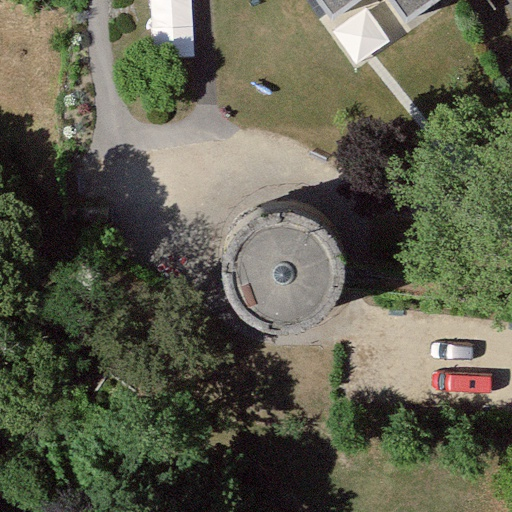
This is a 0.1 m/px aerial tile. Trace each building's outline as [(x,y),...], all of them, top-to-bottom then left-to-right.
[(197,44),(196,0),(155,0),(157,45),(197,44)] [(326,0),(335,12),(351,0),(398,0),(409,15),(430,0),(326,0)] [(269,196),(251,203),(236,215),(226,230),(220,248),(221,271),(227,288),(237,301),(250,311),(265,318),(284,320),(305,316),(319,309),(332,297),(340,283),(346,263),(344,243),(337,224),(322,208),(306,198),(287,194),(269,196)] [(59,271),(29,228),(12,240),(42,283),(59,271)] [(110,265),(96,288),(125,306),(139,282),(110,265)]
